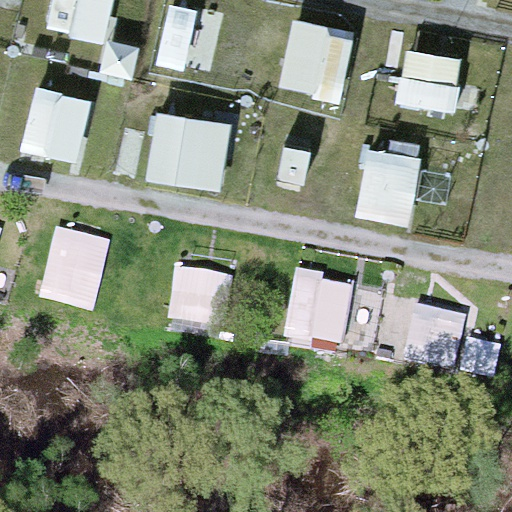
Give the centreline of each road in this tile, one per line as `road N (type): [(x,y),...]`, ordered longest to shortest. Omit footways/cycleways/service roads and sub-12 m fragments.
road 1 (track): [(0,186),(235,223),(511,281)]
road 2 (track): [(344,0),(511,30)]
